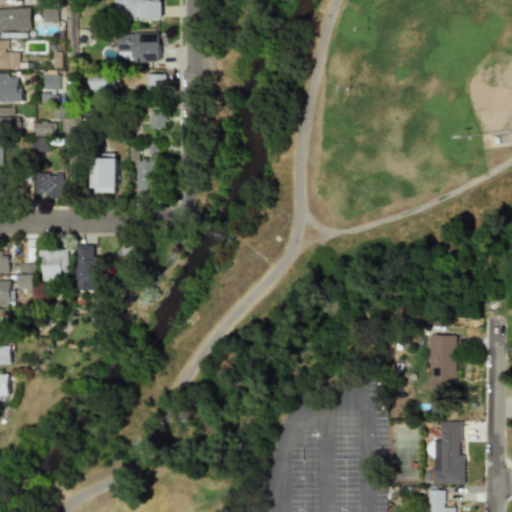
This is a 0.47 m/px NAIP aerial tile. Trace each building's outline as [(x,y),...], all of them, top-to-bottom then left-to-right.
[(162,0),(115,0),(115,10),(126,10),(126,20),(162,20),(162,0)] [(57,7),(43,7),(43,20),(57,20),(57,7)] [(0,9),(0,31),(31,31),(31,9),(0,9)] [(161,32),(116,32),(116,61),(161,61),(161,32)] [(8,40),(0,40),(0,69),(18,69),(18,49),(8,49),(8,40)] [(60,92),(60,72),(44,72),(44,92),(60,92)] [(0,102),(21,102),(21,81),(13,81),(13,73),(0,73),(0,102)] [(116,74),(89,74),(89,90),(116,90),(116,74)] [(165,92),(165,74),(145,74),(145,92),(165,92)] [(0,134),(17,134),(17,107),(0,107),(0,134)] [(164,111),(147,111),(147,128),(164,128),(164,111)] [(54,134),(54,119),(33,119),(33,134),(54,134)] [(33,152),(47,152),(47,138),(33,139),(33,152)] [(91,192),(116,192),(116,156),(91,156),(91,192)] [(134,160),(134,194),(155,194),(155,160),(134,160)] [(62,196),(62,173),(35,173),(35,196),(62,196)] [(78,246),(78,288),(101,288),(101,246),(78,246)] [(0,273),(8,273),(8,249),(0,249),(0,273)] [(38,249),(38,281),(68,281),(68,249),(38,249)] [(34,264),(19,264),(19,290),(34,290),(34,264)] [(13,281),(0,281),(0,303),(13,303),(13,281)] [(457,334),(428,334),(428,389),(457,389),(457,334)] [(11,346),(0,346),(0,364),(11,364),(11,346)] [(0,399),(11,399),(11,373),(0,373),(0,399)] [(434,484),(464,484),(464,422),(434,422),(434,484)] [(426,511),(458,511),(458,510),(445,510),(445,489),(426,490),(426,511)]
